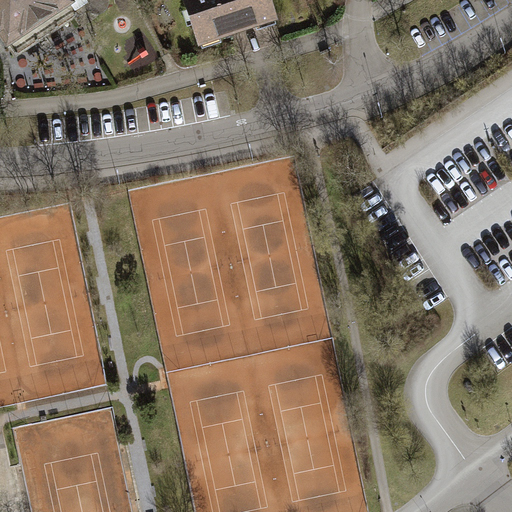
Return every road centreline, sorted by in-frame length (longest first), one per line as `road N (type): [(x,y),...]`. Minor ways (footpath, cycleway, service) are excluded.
road 1 (residential): [(0,165),(209,139),(368,99)]
road 2 (residential): [(368,99),(511,25)]
road 3 (residential): [(417,511),(511,438)]
